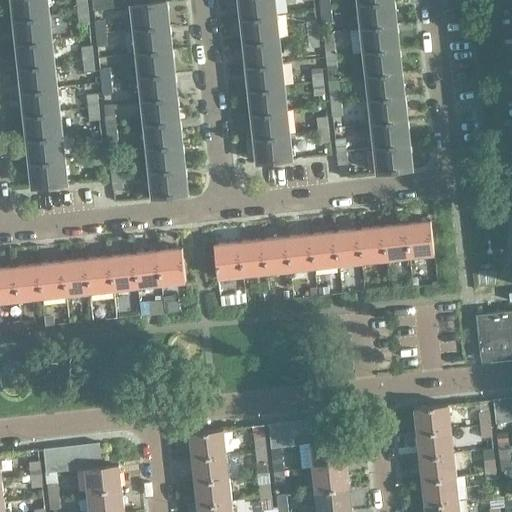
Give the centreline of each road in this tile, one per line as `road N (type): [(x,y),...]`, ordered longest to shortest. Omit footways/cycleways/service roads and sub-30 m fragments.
road 1 (residential): [(149,414),(378,388)]
road 2 (residential): [(446,170),(433,183),(226,206)]
road 3 (residential): [(226,206),(3,232)]
road 4 (residential): [(226,206),(205,0)]
road 5 (residential): [(446,170),(426,0)]
road 6 (residential): [(0,432),(149,414)]
road 7 (residential): [(378,388),(511,376)]
road 8 (residential): [(390,511),(378,388)]
